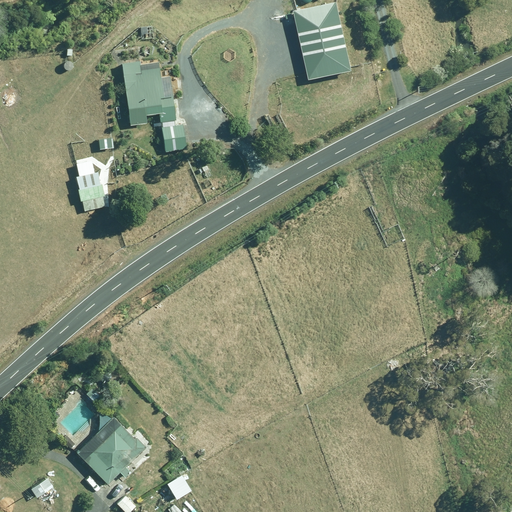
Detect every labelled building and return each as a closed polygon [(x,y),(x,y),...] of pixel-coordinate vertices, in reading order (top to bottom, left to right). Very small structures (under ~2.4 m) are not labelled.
[(296,0),(301,9),(324,0),(296,0)] [(160,61),(125,64),(130,116),(164,113),(167,153),(189,151),(186,119),(178,119),(174,77),(161,78),(160,61)] [(101,173),(80,177),(83,190),(81,191),(83,202),(85,201),(87,211),(107,207),(105,197),(107,197),(105,185),(103,186),(101,173)] [(114,419),(102,410),(102,430),(78,453),(110,486),(152,442),(138,429),(135,434),(116,417),(114,419)] [(195,490),(184,475),(170,485),(181,500),(195,490)] [(56,487),(47,476),(32,488),(40,499),(56,487)] [(130,511),(137,505),(127,496),(119,504),(127,511),(130,511)]
